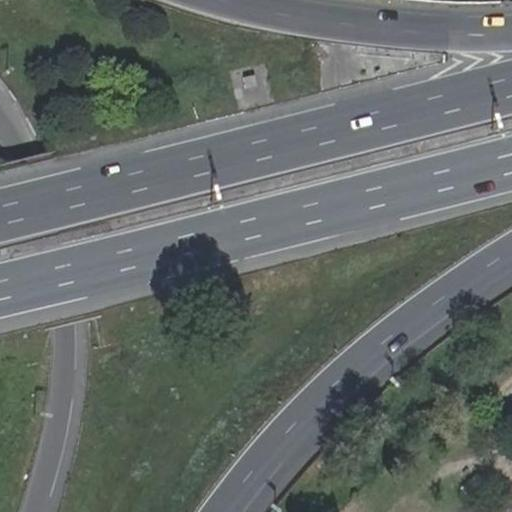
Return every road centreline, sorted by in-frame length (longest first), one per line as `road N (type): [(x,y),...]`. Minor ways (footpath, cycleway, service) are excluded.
road 1 (motorway): [(511,86),(0,214)]
road 2 (motorway): [(0,292),(511,165)]
road 3 (motorway): [(39,511),(71,384),(74,320),(54,228),(0,117)]
road 4 (motorway): [(224,511),(301,415),(390,335),(511,252)]
road 5 (motorway): [(511,32),(366,25),(234,0)]
